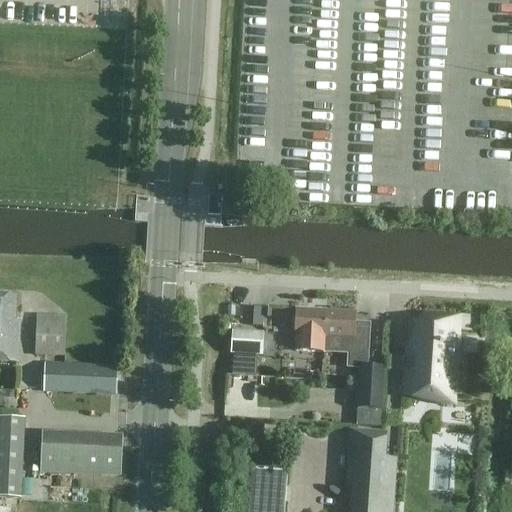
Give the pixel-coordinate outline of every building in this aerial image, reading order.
[(208,198),(207,217),(220,218),(221,199),(208,198)] [(0,363),(17,364),(19,321),(15,321),(15,313),(16,297),(0,296),(0,363)] [(325,339),(324,339),(326,312),(296,311),(296,313),(294,338),(296,338),(296,353),(324,354),(325,339)] [(335,313),(326,312),(324,339),(325,339),(339,340),(338,354),(353,355),(353,341),(354,341),(356,314),(335,313)] [(36,318),(34,357),(64,358),(65,319),(36,318)] [(411,322),(409,360),(419,360),(457,362),(460,319),(447,318),(446,325),(411,322)] [(264,335),(231,333),(230,355),(262,357),(264,335)] [(408,374),(407,395),(420,396),(421,390),(442,392),(441,405),(455,406),(457,362),(419,360),(418,374),(408,374)] [(45,366),(44,394),(116,396),(117,368),(45,366)] [(359,368),(357,409),(383,410),(384,369),(359,368)] [(0,393),(0,407),(16,408),(16,394),(0,393)] [(24,420),(0,419),(0,499),(21,500),(24,420)] [(383,459),(385,434),(350,432),(348,457),(346,490),(353,490),(351,511),(386,511),(388,491),(381,491),(383,459)] [(122,445),(41,441),(40,473),(121,477),(122,445)]
